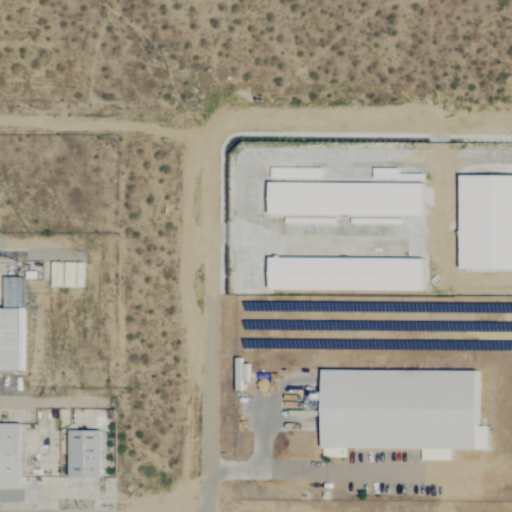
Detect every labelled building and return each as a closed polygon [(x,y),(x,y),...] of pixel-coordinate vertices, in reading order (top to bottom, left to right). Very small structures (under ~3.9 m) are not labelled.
[(511,174),(460,175),(460,268),(511,268),(511,174)] [(269,182),(269,213),(424,215),(424,183),(269,182)] [(425,258),(269,256),(269,289),(424,290),(425,258)] [(0,370),(23,371),(23,361),(22,361),(22,308),(0,308),(0,370)] [(478,370),(322,370),(322,448),(422,448),(422,460),(452,460),(452,449),(488,449),(488,436),(478,436),(478,370)] [(0,486),(20,486),(21,424),(0,423),(0,486)] [(101,477),(101,430),(69,430),(69,477),(101,477)]
